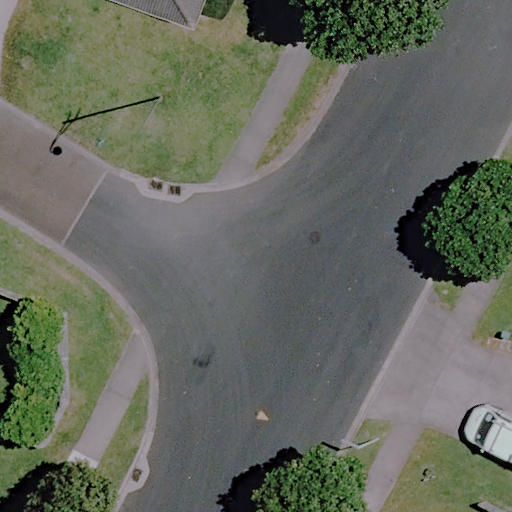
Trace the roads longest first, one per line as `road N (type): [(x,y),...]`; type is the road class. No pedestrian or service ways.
road 1 (residential): [(306,331),(481,0)]
road 2 (residential): [(0,172),(306,331)]
road 3 (residential): [(210,511),(306,331)]
